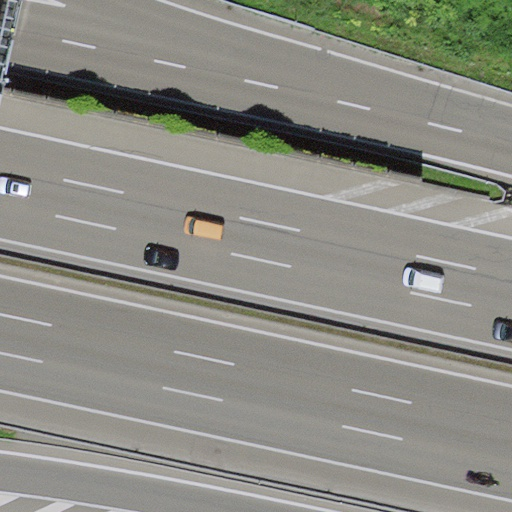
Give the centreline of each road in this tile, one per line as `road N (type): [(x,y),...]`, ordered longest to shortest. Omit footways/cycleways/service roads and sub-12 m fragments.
road 1 (motorway): [(511,296),(0,184)]
road 2 (motorway): [(0,334),(511,443)]
road 3 (motorway): [(511,142),(242,75)]
road 4 (motorway): [(242,75),(0,25)]
road 5 (motorway): [(0,470),(231,511)]
road 6 (motorway): [(242,75),(90,0)]
